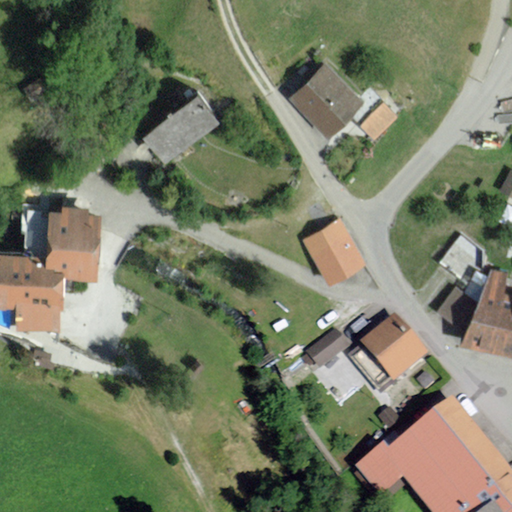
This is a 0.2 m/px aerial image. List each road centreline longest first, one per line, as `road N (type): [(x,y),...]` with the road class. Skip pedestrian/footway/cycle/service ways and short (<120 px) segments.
road 1 (residential): [(499,409),(415,319),(358,222)]
road 2 (residential): [(358,222),(454,128),(511,46)]
road 3 (residential): [(358,222),(229,38)]
